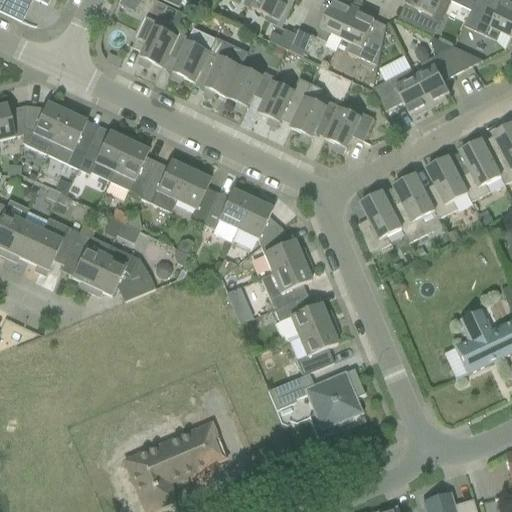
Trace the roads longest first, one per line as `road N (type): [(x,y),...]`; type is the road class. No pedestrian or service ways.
road 1 (residential): [(428,465),(315,198)]
road 2 (residential): [(315,198),(268,163),(59,68)]
road 3 (residential): [(315,198),(511,90)]
road 4 (unclassified): [(311,511),(428,465)]
